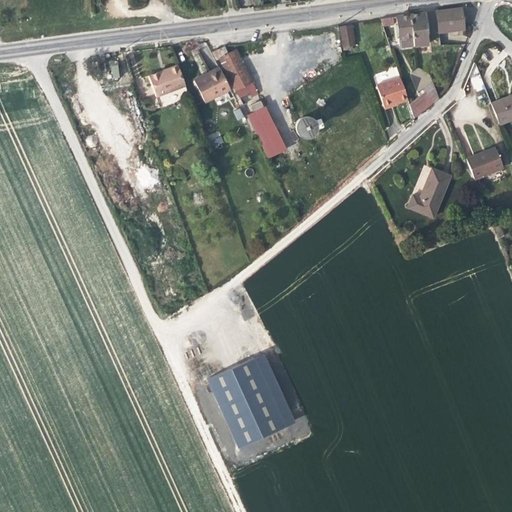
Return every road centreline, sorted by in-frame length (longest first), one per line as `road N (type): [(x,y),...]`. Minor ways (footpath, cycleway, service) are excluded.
road 1 (track): [(33,47),(239,511)]
road 2 (secondary): [(0,51),(411,0)]
road 3 (track): [(368,174),(215,294),(153,324)]
road 4 (residential): [(368,174),(454,91),(483,21)]
